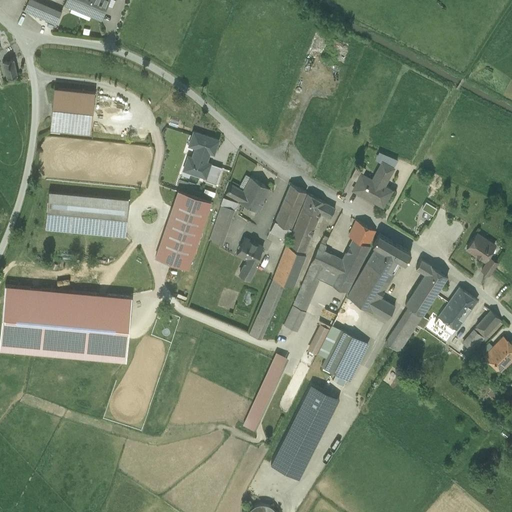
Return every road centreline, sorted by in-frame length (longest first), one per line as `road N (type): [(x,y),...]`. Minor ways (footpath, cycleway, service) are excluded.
road 1 (unclassified): [(511,320),(446,267),(278,168),(154,70),(106,49),(22,33)]
road 2 (track): [(381,226),(511,0)]
road 3 (unclassified): [(0,251),(34,124),(22,33)]
